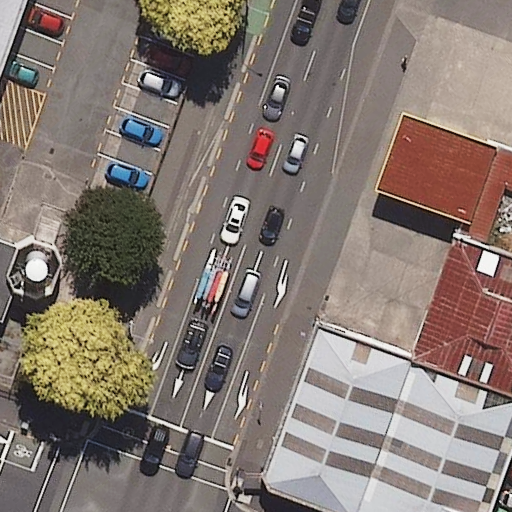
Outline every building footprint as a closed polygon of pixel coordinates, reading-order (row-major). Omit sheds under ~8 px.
[(0,0),(0,99),(35,0),(0,0)] [(511,192),(511,140),(408,103),(380,179),(501,223),(511,192)] [(426,343),(511,374),(511,242),(469,226),(426,343)] [(20,247),(0,239),(0,319),(6,322),(17,292),(9,275),(20,247)] [(33,253),(30,254),(27,256),(24,260),(23,264),(24,268),(25,272),(28,275),(32,277),(36,278),(40,277),(44,275),(46,273),(48,270),(49,266),(49,263),(48,260),(46,257),(43,254),(40,253),(37,252),(33,253)] [(511,511),(511,374),(426,343),(331,309),(269,480),(356,511),(511,511)]
